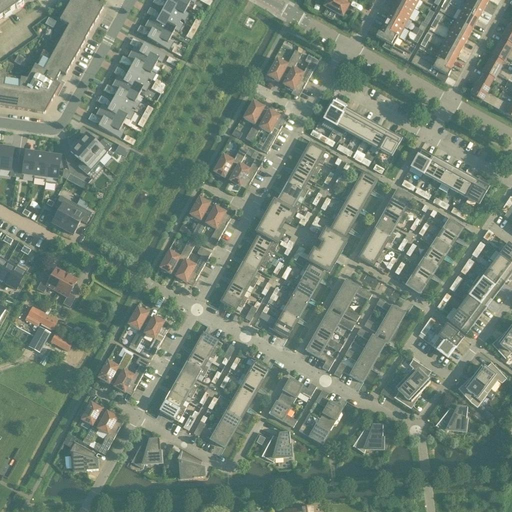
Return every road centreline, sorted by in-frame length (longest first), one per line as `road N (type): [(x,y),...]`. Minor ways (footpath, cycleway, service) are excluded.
road 1 (residential): [(137,417),(230,468),(292,363)]
road 2 (residential): [(0,122),(61,126),(128,5)]
road 3 (residential): [(417,428),(511,298)]
road 4 (residential): [(417,428),(292,363)]
road 5 (residential): [(137,417),(197,310)]
